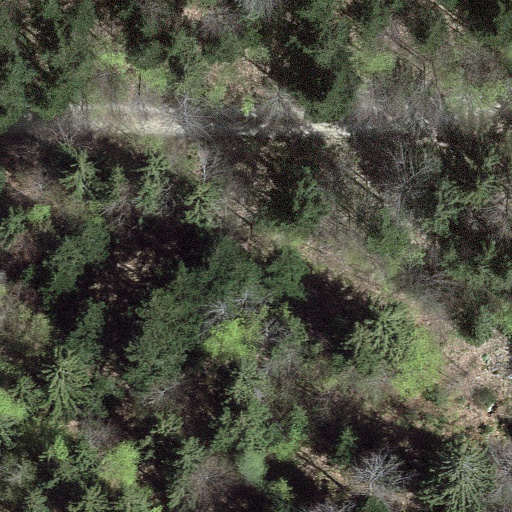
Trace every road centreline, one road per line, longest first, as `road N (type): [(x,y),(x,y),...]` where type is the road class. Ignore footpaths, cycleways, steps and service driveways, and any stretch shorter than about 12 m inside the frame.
road 1 (track): [(511,101),(425,117),(0,109)]
road 2 (track): [(222,511),(511,310)]
